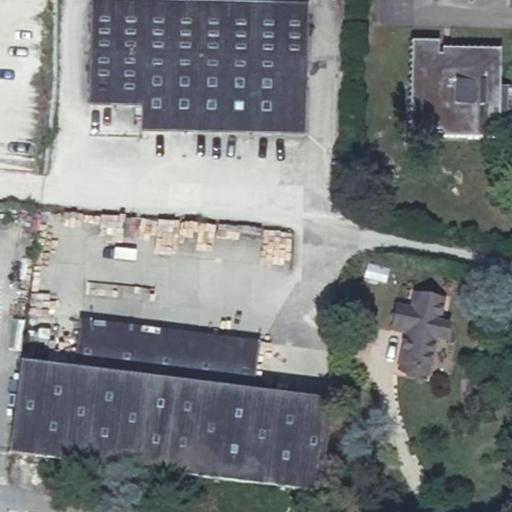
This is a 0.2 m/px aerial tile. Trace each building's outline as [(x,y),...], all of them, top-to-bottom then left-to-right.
[(175,129),(336,133),(339,4),(132,0),(126,0),(123,101),(175,103),(175,129)] [(511,48),(494,48),(494,55),(485,54),(485,41),(460,40),(460,138),(483,139),(483,132),(489,132),(490,138),(511,139),(511,48)] [(234,240),(233,263),(290,266),(292,227),(213,224),(212,239),(234,240)] [(404,314),(401,337),(396,372),(427,376),(432,341),(437,342),(440,325),(433,324),(436,303),(406,298),(404,314)] [(386,336),(401,337),(404,314),(389,312),(386,336)] [(18,369),(5,461),(317,501),(328,409),(236,396),(243,346),(68,321),(59,373),(18,369)] [(440,325),(437,342),(445,343),(446,325),(440,325)]
